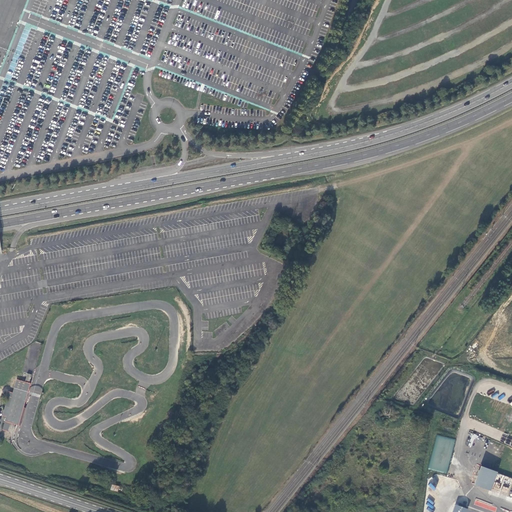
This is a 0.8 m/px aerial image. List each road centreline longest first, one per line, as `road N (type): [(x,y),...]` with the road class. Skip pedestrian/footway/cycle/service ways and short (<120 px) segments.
road 1 (trunk): [(0,223),(363,154),(511,96)]
road 2 (trunk): [(398,132),(0,210)]
road 3 (trunk): [(181,163),(0,208)]
road 4 (trunk): [(398,132),(224,155)]
road 5 (trunk): [(511,82),(398,132)]
